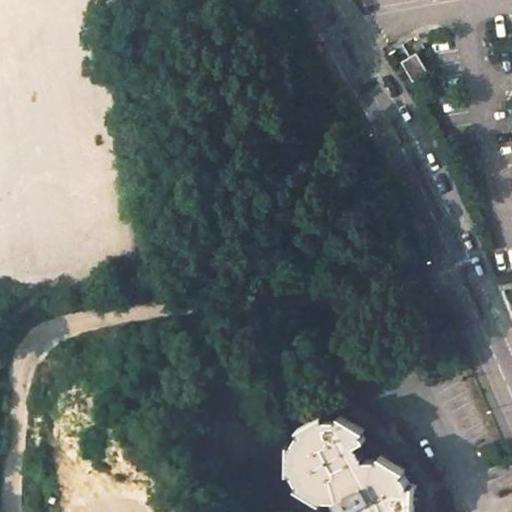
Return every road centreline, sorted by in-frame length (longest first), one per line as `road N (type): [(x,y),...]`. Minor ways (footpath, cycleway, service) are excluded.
road 1 (residential): [(314,0),(511,394)]
road 2 (unknown): [(494,511),(425,396)]
